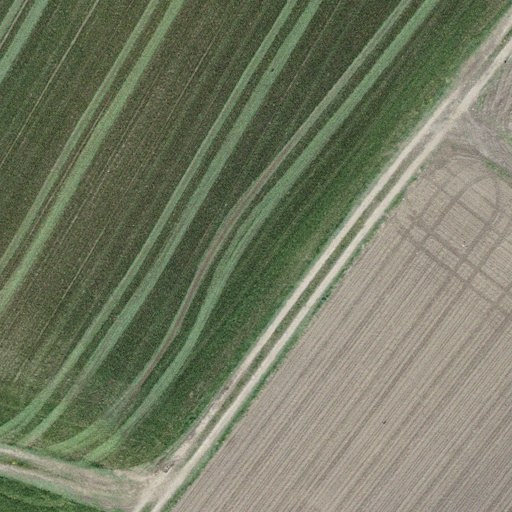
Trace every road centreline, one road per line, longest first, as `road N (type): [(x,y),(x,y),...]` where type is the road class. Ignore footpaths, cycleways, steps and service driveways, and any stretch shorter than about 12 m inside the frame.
road 1 (track): [(511,28),(142,511)]
road 2 (track): [(161,487),(0,450)]
